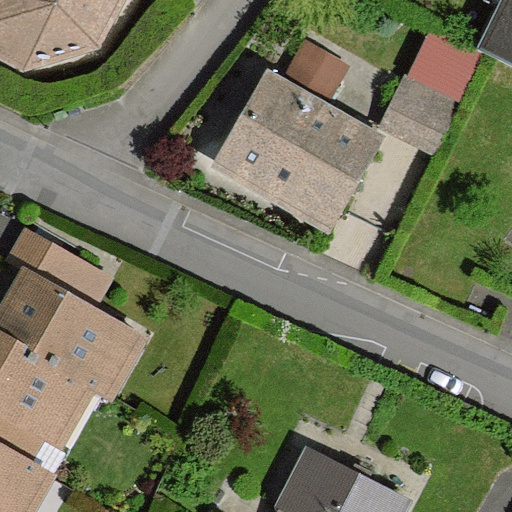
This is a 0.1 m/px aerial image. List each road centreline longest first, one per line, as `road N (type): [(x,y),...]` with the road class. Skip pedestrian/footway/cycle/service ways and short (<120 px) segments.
road 1 (unclassified): [(80,193),(511,389)]
road 2 (residential): [(80,193),(236,0)]
